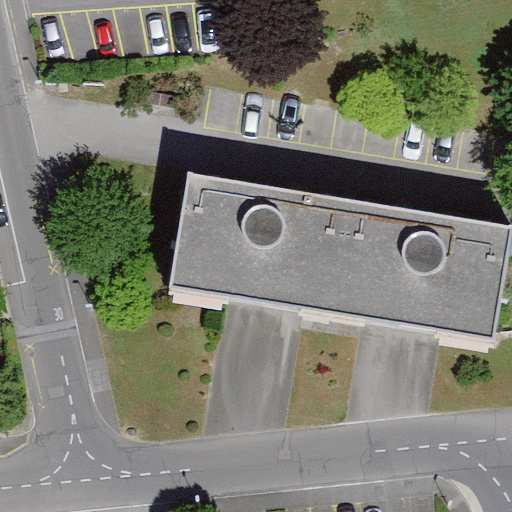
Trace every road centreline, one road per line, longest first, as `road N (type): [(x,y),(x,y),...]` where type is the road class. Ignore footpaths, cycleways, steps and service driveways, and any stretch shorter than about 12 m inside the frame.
road 1 (residential): [(84,481),(511,439)]
road 2 (residential): [(0,75),(84,481)]
